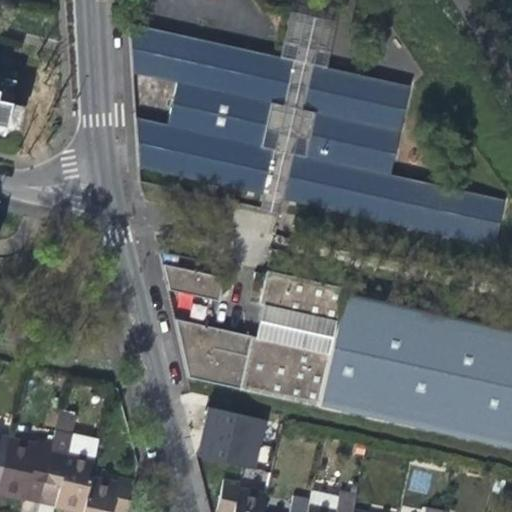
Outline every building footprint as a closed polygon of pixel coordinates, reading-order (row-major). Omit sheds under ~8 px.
[(286,10),(276,56),(293,60),(282,106),(270,104),(261,146),(273,148),(263,194),(259,210),(276,214),(279,198),(290,152),(301,155),(311,113),(299,110),(310,63),(324,67),(334,21),(286,10)] [(132,73),(143,76),(140,25),(129,23),(132,73)] [(186,36),(140,25),(143,76),(176,83),(186,36)] [(135,118),(138,166),(263,194),(273,148),(261,146),(270,104),(282,106),(293,60),(276,56),(186,36),(176,83),(166,125),(135,118)] [(407,85),(324,67),(310,63),(299,110),(311,113),(301,155),(290,152),(279,198),(491,245),(501,199),(388,174),(407,85)] [(13,72),(0,68),(0,74),(12,77),(13,72)] [(0,125),(1,125),(6,103),(12,77),(0,74),(0,125)] [(18,106),(6,103),(1,125),(0,128),(0,132),(5,129),(8,128),(13,128),(18,106)] [(161,264),(167,288),(218,299),(223,277),(161,264)] [(254,336),(173,318),(187,378),(511,451),(511,326),(265,272),(259,296),(258,304),(262,305),(254,336)] [(264,424),(204,411),(202,419),(197,442),(194,459),(253,472),(264,424)] [(33,446),(7,440),(0,470),(0,496),(20,501),(25,480),(31,481),(42,483),(51,444),(35,440),(33,446)] [(66,447),(51,444),(42,483),(51,486),(57,487),(51,508),(69,511),(79,511),(87,477),(91,459),(64,453),(66,447)] [(115,484),(87,477),(79,511),(108,511),(109,510),(117,511),(119,511),(124,511),(132,482),(117,478),(115,484)] [(258,511),(262,494),(236,488),(237,483),(221,479),(214,511),(215,511),(258,511)] [(349,511),(350,510),(353,495),(336,490),(335,496),(308,490),(306,503),(305,505),(303,511),(349,511)] [(286,511),(303,511),(305,505),(306,503),(290,500),(286,511)]
